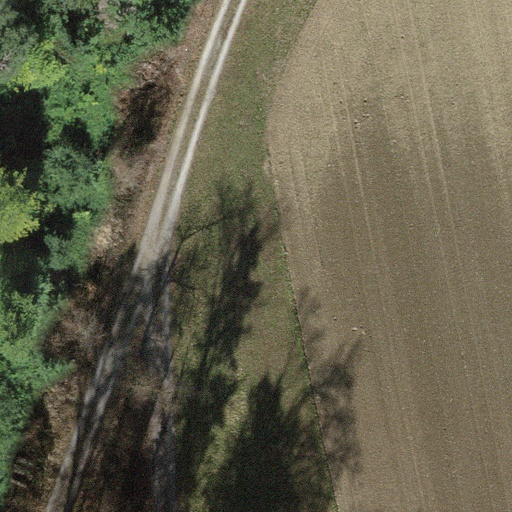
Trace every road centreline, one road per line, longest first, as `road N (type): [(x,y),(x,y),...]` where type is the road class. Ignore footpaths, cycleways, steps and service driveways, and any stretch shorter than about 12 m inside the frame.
road 1 (track): [(228,0),(193,66),(154,338),(172,511)]
road 2 (track): [(66,511),(106,396),(165,266)]
